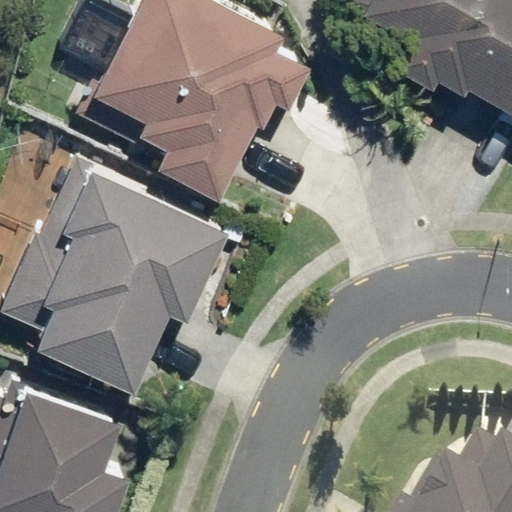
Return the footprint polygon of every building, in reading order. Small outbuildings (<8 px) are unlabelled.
[(76,0),(55,41),(100,64),(95,73),(101,77),(90,99),(225,168),(274,74),(294,84),(316,41),(283,24),(291,8),(276,0),(76,0)] [(511,0),(354,0),(357,7),(399,31),(397,33),(440,58),(444,50),(473,67),(476,62),(511,82),(511,0)] [(236,210),(81,135),(3,296),(142,363),(178,288),(194,296),(236,210)] [(0,383),(0,485),(28,494),(22,511),(118,511),(139,447),(112,439),(126,391),(17,358),(8,386),(0,383)] [(511,511),(511,443),(485,429),(464,467),(442,455),(419,499),(411,495),(401,511),(511,511)]
